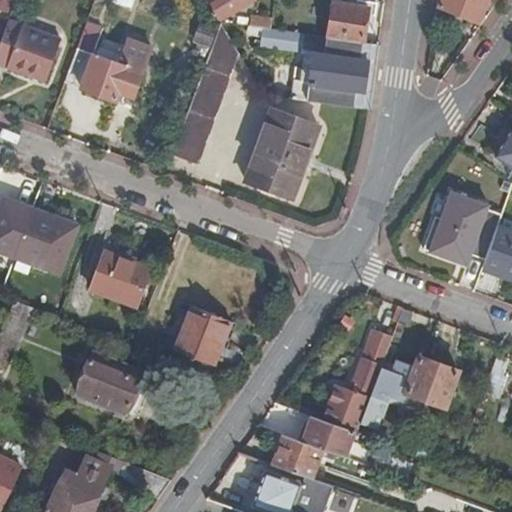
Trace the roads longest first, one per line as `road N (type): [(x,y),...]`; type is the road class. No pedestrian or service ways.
road 1 (residential): [(344,261),(0,130)]
road 2 (tertiary): [(172,511),(344,261)]
road 3 (residential): [(344,261),(511,327)]
road 4 (residential): [(390,144),(454,114),(511,31)]
road 5 (tertiary): [(390,144),(409,0)]
road 6 (tertiary): [(344,261),(371,210),(390,144)]
